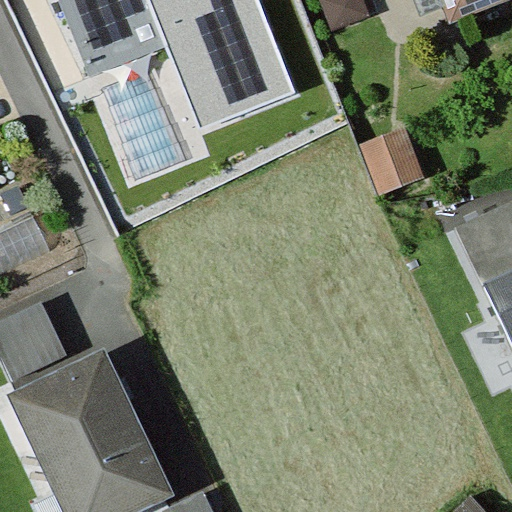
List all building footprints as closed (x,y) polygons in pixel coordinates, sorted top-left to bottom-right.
[(166,47),(147,0),(59,0),(90,77),(166,47)] [(257,0),(147,0),(166,47),(199,129),(294,91),(257,0)] [(511,0),(418,0),(436,44),(511,15),(511,0)] [(407,132),(360,151),(381,203),(428,184),(407,132)] [(511,208),(459,234),(511,338),(511,208)] [(47,307),(0,326),(0,363),(10,387),(70,361),(47,307)] [(107,363),(13,405),(61,511),(213,511),(204,492),(171,507),(107,363)] [(477,511),(467,501),(455,511),(477,511)]
